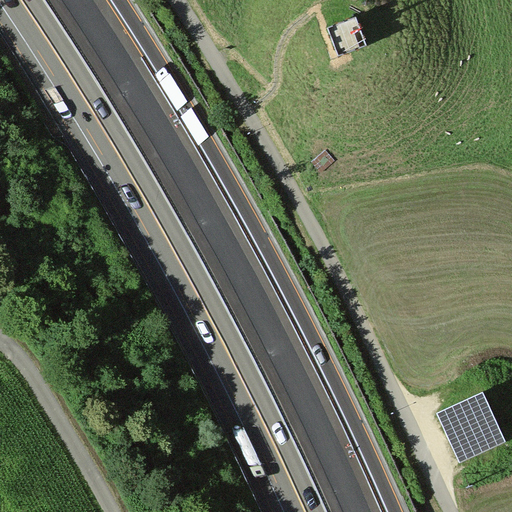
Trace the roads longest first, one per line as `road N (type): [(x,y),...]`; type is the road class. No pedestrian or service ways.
road 1 (motorway): [(16,0),(163,232),(304,511)]
road 2 (motorway): [(371,511),(205,181),(89,0)]
road 3 (residential): [(175,0),(330,260),(449,511)]
road 4 (track): [(0,340),(23,364),(113,511)]
